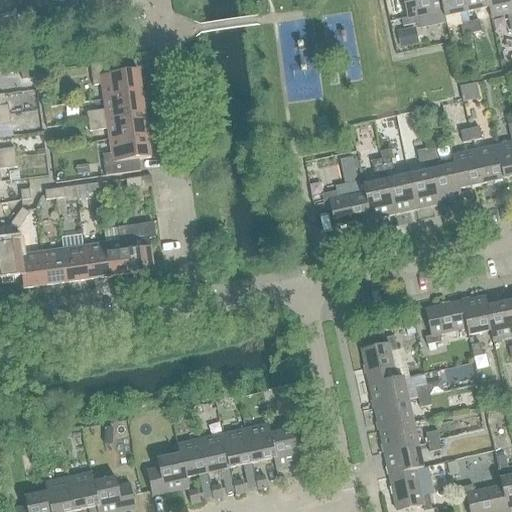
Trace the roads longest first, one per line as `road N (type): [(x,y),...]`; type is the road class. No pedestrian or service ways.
road 1 (residential): [(196,306),(154,0)]
road 2 (residential): [(304,286),(511,240)]
road 3 (residential): [(348,488),(304,286)]
road 4 (residential): [(0,351),(196,306)]
